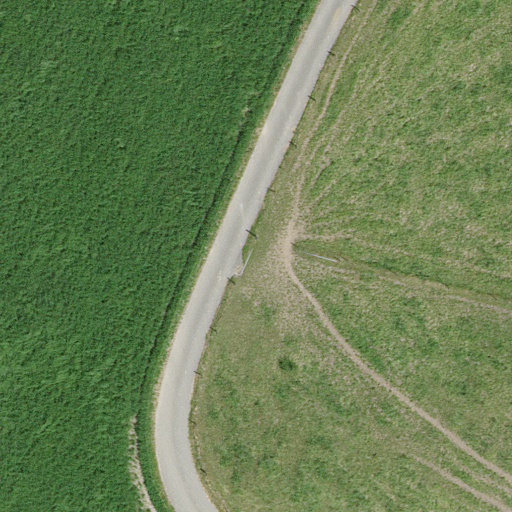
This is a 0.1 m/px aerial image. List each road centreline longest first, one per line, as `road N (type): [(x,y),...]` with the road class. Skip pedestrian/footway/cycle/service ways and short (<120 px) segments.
road 1 (motorway): [(0,375),(511,151)]
road 2 (track): [(341,0),(184,363),(171,432),(174,461),(198,511)]
